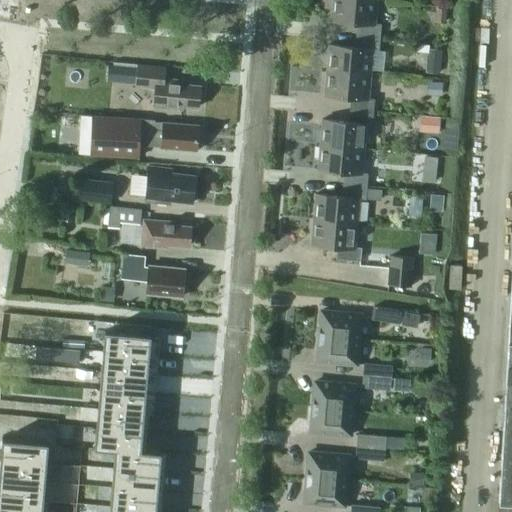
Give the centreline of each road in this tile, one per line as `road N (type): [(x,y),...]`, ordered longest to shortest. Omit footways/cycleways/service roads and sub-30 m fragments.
road 1 (tertiary): [(218,511),(263,0)]
road 2 (residential): [(0,202),(21,51),(14,36),(0,32)]
